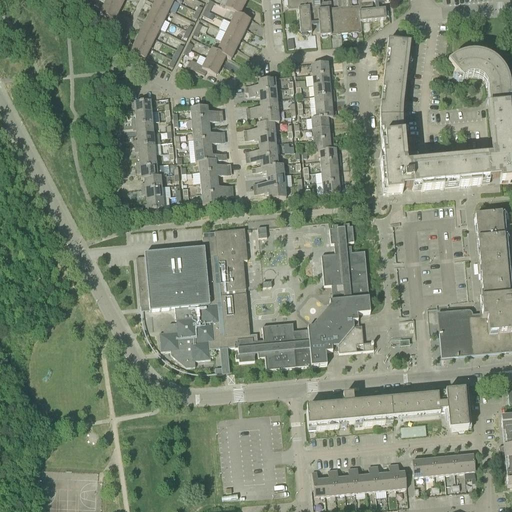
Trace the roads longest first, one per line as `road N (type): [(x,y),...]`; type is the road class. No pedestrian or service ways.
road 1 (tertiary): [(294,390),(188,398),(140,370),(0,104)]
road 2 (tertiary): [(294,390),(511,371)]
road 3 (residential): [(299,456),(478,441)]
road 4 (residential): [(423,131),(484,126),(487,156),(425,161)]
